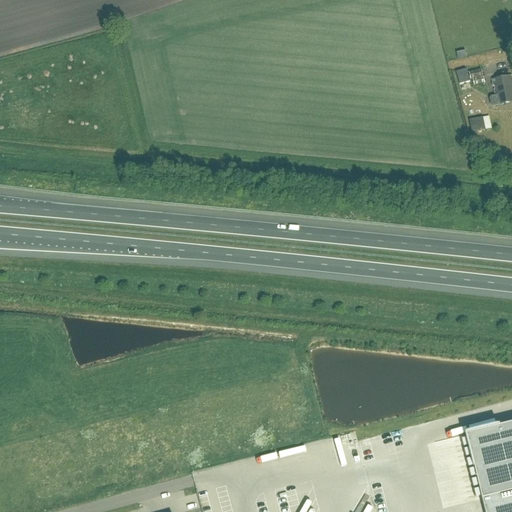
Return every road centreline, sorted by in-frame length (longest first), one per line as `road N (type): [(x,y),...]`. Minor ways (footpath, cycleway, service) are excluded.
road 1 (motorway): [(0,236),(511,286)]
road 2 (motorway): [(511,256),(0,208)]
road 3 (unknown): [(409,511),(395,476),(399,457),(436,435),(511,410)]
